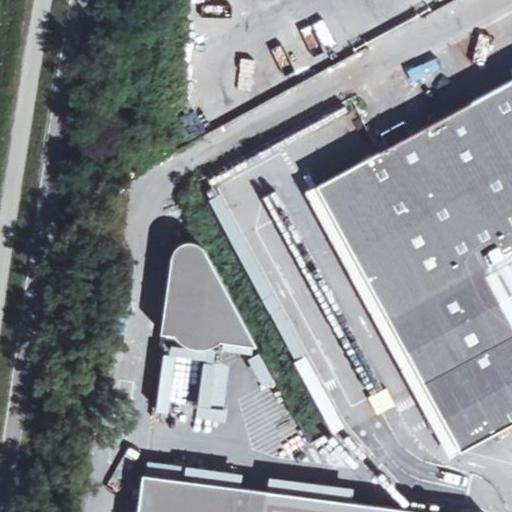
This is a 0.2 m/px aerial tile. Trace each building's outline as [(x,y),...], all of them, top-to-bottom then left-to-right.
[(511,81),(475,102),(511,170),(511,81)] [(511,170),(475,102),(381,152),(511,396),(511,170)] [(511,422),(511,396),(381,152),(321,185),(426,381),(462,449),(511,422)] [(223,340),(257,345),(205,250),(198,241),(191,240),(185,240),(178,244),(173,252),(162,331),(176,334),(184,343),(190,347),(198,349),(206,349),(214,346),(223,340)] [(429,511),(143,472),(137,511),(429,511)]
